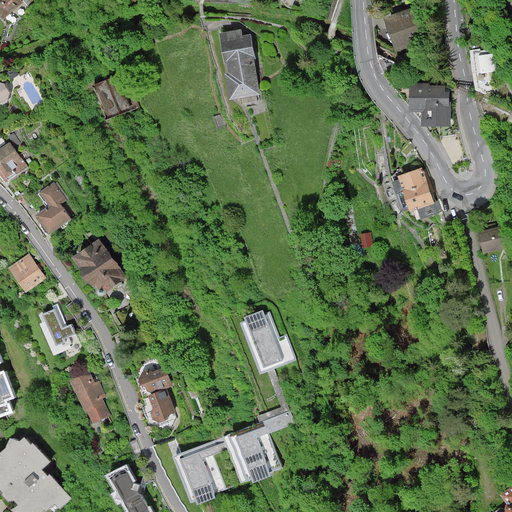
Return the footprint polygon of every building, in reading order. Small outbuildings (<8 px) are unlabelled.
[(20,0),(0,0),(0,18),(1,19),(20,0)] [(426,41),(415,8),(382,20),(393,52),(426,41)] [(240,30),(218,33),(229,100),(260,95),(250,34),(241,36),(240,30)] [(494,47),(468,51),(473,90),(499,87),(494,47)] [(123,73),(86,87),(100,122),(137,107),(123,73)] [(449,85),(409,85),(409,112),(426,112),(426,127),(449,127),(449,85)] [(0,182),(18,169),(0,144),(0,182)] [(422,167),(395,176),(396,180),(389,182),(399,212),(412,208),(416,219),(437,212),(422,167)] [(63,199),(50,182),(33,194),(44,208),(32,217),(45,235),(64,221),(53,206),(63,199)] [(94,293),(121,274),(96,237),(68,256),(94,293)] [(34,253),(14,266),(31,291),(51,278),(34,253)] [(58,308),(40,315),(56,354),(74,346),(70,338),(76,335),(72,326),(66,328),(58,308)] [(269,311),(239,321),(258,374),(296,361),(287,335),(279,338),(269,311)] [(0,417),(18,411),(15,400),(22,398),(0,337),(0,417)] [(162,366),(136,375),(151,420),(158,423),(165,420),(167,416),(175,413),(165,386),(170,384),(162,366)] [(91,372),(69,381),(83,414),(85,412),(90,424),(110,417),(103,398),(106,397),(100,381),(95,383),(91,372)] [(172,456),(190,503),(281,468),(268,434),(295,424),(290,412),(172,456)] [(0,481),(8,490),(7,491),(13,499),(18,498),(23,502),(18,507),(20,510),(19,511),(41,511),(43,511),(49,507),(50,508),(58,500),(62,504),(74,493),(51,470),(50,471),(43,465),(52,456),(34,438),(32,439),(26,433),(22,436),(13,433),(10,443),(0,452),(0,481)] [(134,463),(111,474),(121,492),(117,494),(123,504),(127,502),(132,511),(161,511),(149,488),(151,481),(144,480),(134,463)] [(511,511),(511,488),(502,494),(511,510),(507,511),(502,511),(500,507),(491,511),(511,511)]
